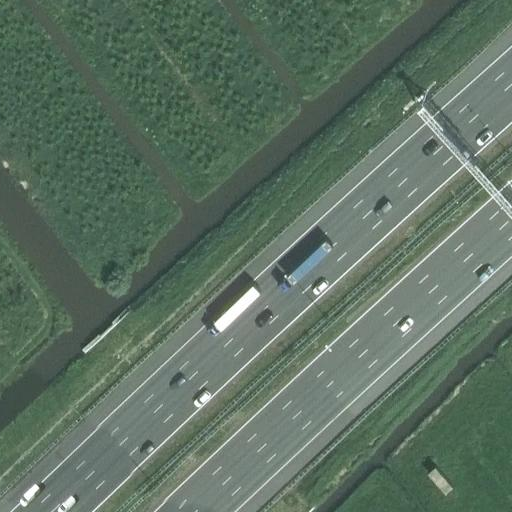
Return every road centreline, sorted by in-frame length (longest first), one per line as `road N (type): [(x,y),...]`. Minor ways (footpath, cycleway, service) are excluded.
road 1 (motorway): [(511,84),(41,511)]
road 2 (motorway): [(195,511),(511,218)]
